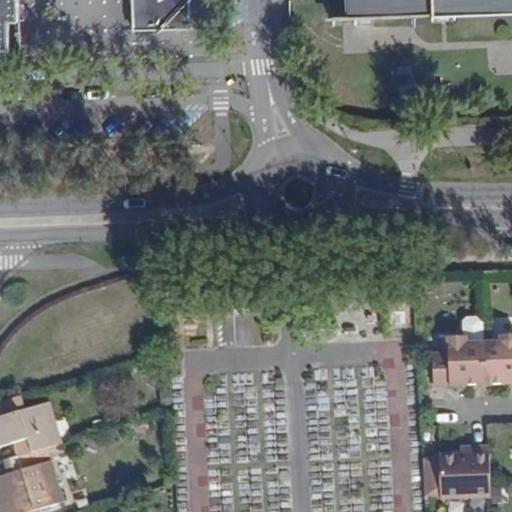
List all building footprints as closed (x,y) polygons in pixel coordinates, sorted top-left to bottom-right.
[(131,0),(132,31),(189,29),(189,0),(131,0)] [(511,0),(346,0),(348,18),(511,13),(511,0)] [(387,303),(408,302),(406,280),(385,281),(387,303)] [(463,390),(486,389),(485,347),(484,327),(478,322),(466,323),(463,328),(463,342),(449,342),(449,358),(433,359),(435,391),(454,390),(454,387),(463,387),(463,390)] [(511,339),(500,340),(501,347),(485,347),(486,389),(510,388),(510,385),(511,385),(511,339)] [(22,456),(49,448),(63,443),(50,403),(25,410),(22,397),(0,403),(0,448),(18,443),(22,456)] [(40,511),(40,510),(66,502),(49,448),(22,456),(19,457),(5,461),(10,476),(0,478),(0,511),(40,511)] [(442,503),(492,501),(491,490),(490,451),(471,452),(472,455),(461,456),(462,460),(439,461),(442,503)]
